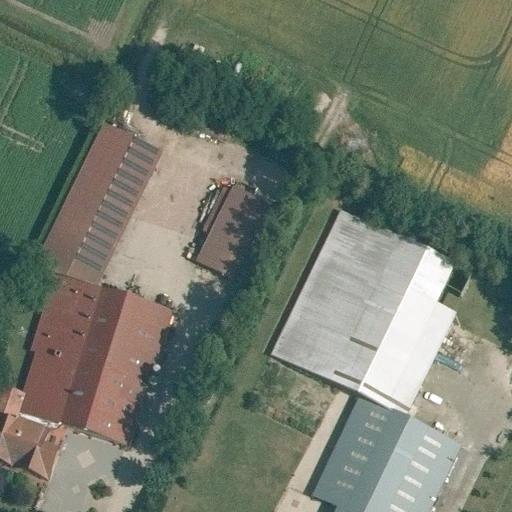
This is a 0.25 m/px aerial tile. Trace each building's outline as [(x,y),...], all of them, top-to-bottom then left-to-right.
[(56,275),(92,292),(158,157),(103,131),(38,266),(56,275)] [(272,209),(233,190),(197,262),(237,282),(272,209)] [(454,264),(342,213),(274,359),(359,398),(406,420),(454,315),(435,306),(454,264)] [(92,292),(56,275),(18,413),(132,445),(169,314),(92,292)] [(0,390),(0,464),(50,479),(58,451),(41,446),(46,429),(12,420),(19,396),(0,390)] [(343,511),(430,511),(461,445),(406,420),(359,398),(312,498),(338,510),(343,511)]
